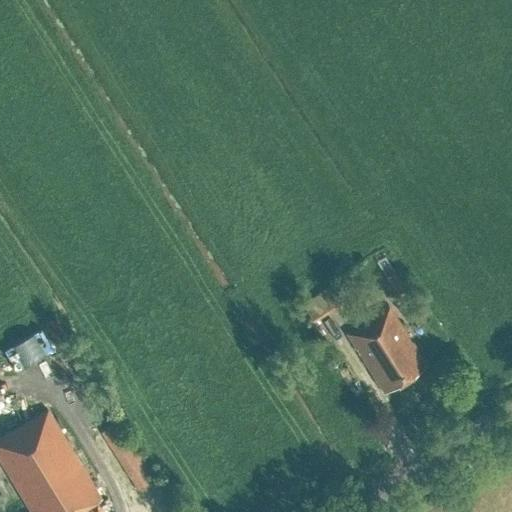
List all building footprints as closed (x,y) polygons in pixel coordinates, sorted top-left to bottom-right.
[(413,260),(404,264),(413,284),(421,280),(413,260)] [(405,288),(394,272),(386,277),(397,293),(405,288)] [(406,337),(408,336),(388,306),(346,333),(381,387),(423,360),(411,341),(410,342),(406,337)] [(84,511),(82,508),(101,497),(47,408),(0,436),(0,460),(31,511),(84,511)] [(156,481),(118,420),(101,430),(140,491),(156,481)]
